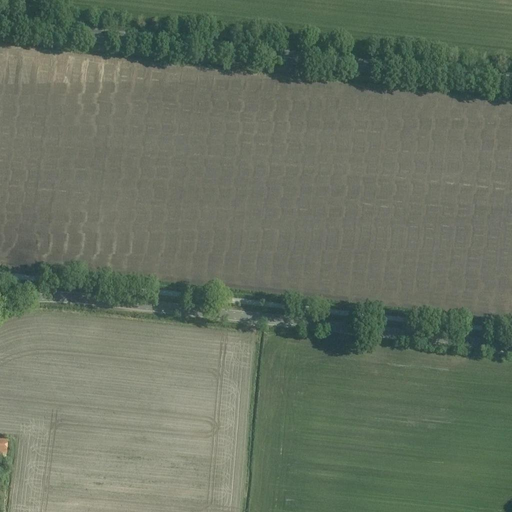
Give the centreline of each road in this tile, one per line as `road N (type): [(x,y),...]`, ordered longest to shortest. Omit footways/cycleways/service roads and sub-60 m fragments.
road 1 (tertiary): [(0,306),(63,298),(511,347)]
road 2 (primary): [(0,25),(511,82)]
